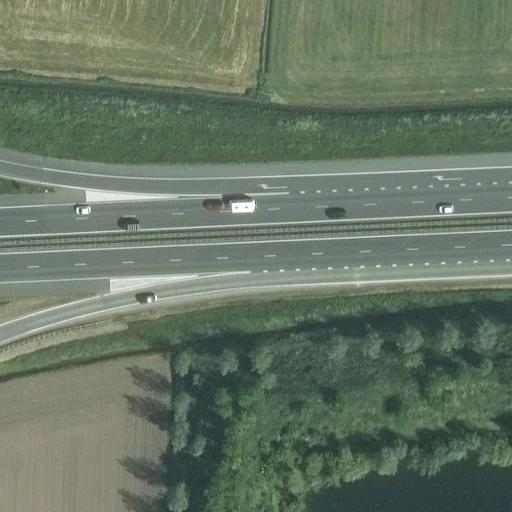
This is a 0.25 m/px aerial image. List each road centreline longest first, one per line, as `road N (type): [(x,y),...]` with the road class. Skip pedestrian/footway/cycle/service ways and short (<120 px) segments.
road 1 (motorway): [(286,210),(0,168)]
road 2 (motorway): [(286,210),(0,224)]
road 3 (motorway): [(0,334),(258,258)]
road 4 (motorway): [(0,269),(258,258)]
road 5 (motorway): [(258,258),(511,246)]
road 6 (motorway): [(511,199),(286,210)]
